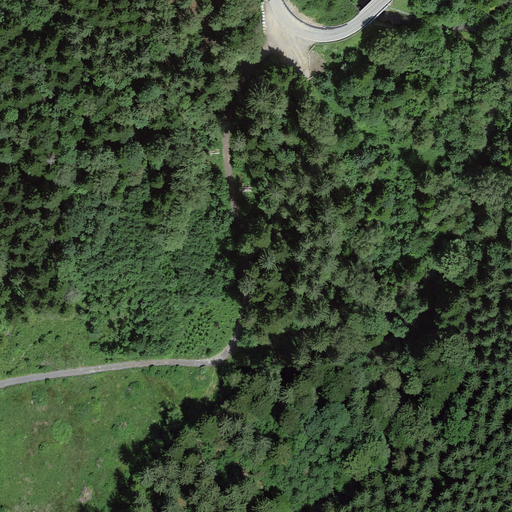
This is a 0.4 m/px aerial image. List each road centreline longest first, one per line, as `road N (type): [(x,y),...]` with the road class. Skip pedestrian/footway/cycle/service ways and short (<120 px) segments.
road 1 (track): [(289,22),(258,49),(232,102),(227,134),(246,286),(243,317),(222,357),(0,387)]
road 2 (tertiary): [(274,0),(289,22),(329,33),(381,0)]
